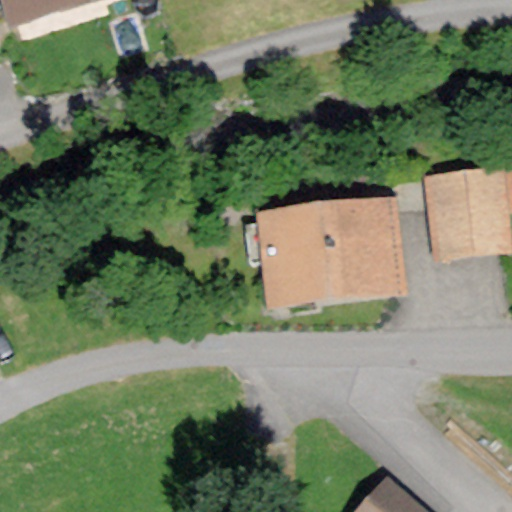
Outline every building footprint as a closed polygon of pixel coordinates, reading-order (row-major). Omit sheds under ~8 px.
[(20,0),(23,8),(50,0),(20,0)] [(504,248),(497,182),(435,189),(442,255),(504,248)] [(396,287),(387,213),(317,220),(315,201),(281,204),(283,224),(247,228),(252,266),(267,264),(273,312),(316,307),(315,295),(396,287)] [(60,511),(166,470),(137,399),(104,412),(99,400),(12,435),(18,449),(0,455),(0,466),(18,511),(60,511)] [(412,511),(389,491),(370,511),(412,511)]
